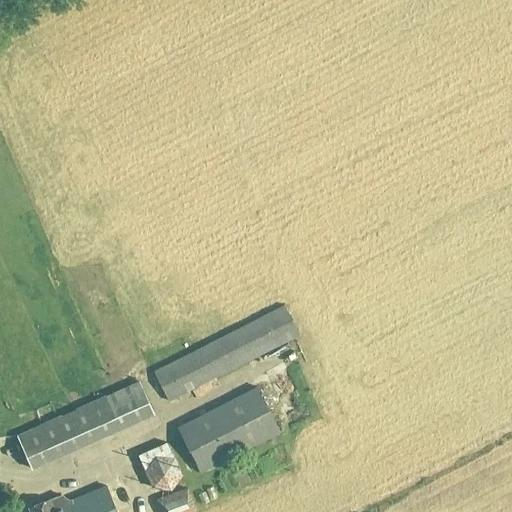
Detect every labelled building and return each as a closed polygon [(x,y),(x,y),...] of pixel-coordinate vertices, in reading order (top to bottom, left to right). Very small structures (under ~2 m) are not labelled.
[(168,402),(298,335),(283,306),(153,373),(168,402)] [(16,436),(31,469),(153,415),(139,382),(16,436)] [(278,433),(255,388),(177,428),(200,473),(278,433)] [(137,456),(144,472),(151,489),(171,491),(181,476),(173,459),(165,442),(137,456)] [(29,511),(97,511),(114,506),(105,486),(64,504),(60,495),(49,500),(28,508),(29,511)] [(186,490),(157,500),(161,511),(192,511),(194,511),(186,490)]
